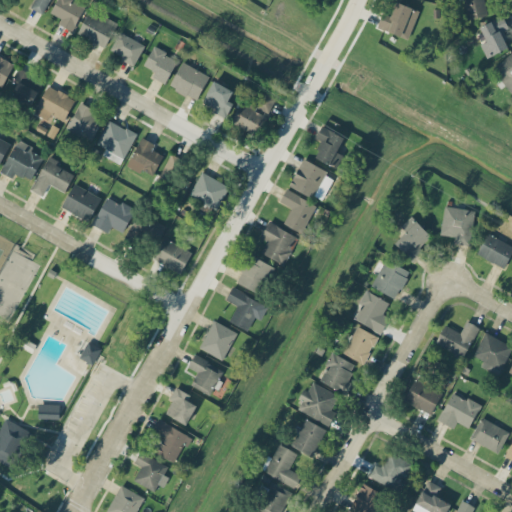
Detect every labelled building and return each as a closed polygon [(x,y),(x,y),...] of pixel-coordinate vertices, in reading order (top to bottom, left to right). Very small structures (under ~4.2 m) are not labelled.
[(49,0),(34,0),(30,7),(42,14),(49,0)] [(462,0),(466,19),(488,15),(484,0),(462,0)] [(383,13),(377,26),(407,39),(420,11),(397,1),(390,16),(383,13)] [(103,19),(89,11),(77,33),(104,48),(118,23),(104,15),(103,19)] [(480,44),(487,57),(509,46),(502,31),(508,28),(502,16),(480,27),(487,41),(480,44)] [(134,66),(145,43),(119,32),(111,50),(123,56),(121,60),(134,66)] [(144,66),(154,70),(152,77),(166,83),(177,58),(152,47),(144,66)] [(511,51),(491,68),(511,93),(511,91),(511,51)] [(14,62),(0,55),(0,84),(3,85),(14,62)] [(169,86),(196,100),(209,75),(182,61),(169,86)] [(43,81),(18,69),(12,81),(17,83),(11,95),(31,105),(43,81)] [(233,90),(213,80),(202,103),(226,116),(233,103),(228,100),(233,90)] [(33,113),(48,120),(50,115),(64,121),(74,98),(46,85),(33,113)] [(241,101),(231,122),(258,135),(276,98),(263,92),(255,107),(241,101)] [(67,130),(92,140),(103,114),(78,104),(67,130)] [(97,144),(106,148),(102,155),(122,164),(136,132),(108,120),(97,144)] [(323,142),(315,157),(329,164),(344,137),(322,125),(315,137),(323,142)] [(0,163),(10,142),(0,137),(0,163)] [(153,174),(163,154),(152,149),(155,143),(140,137),(127,166),(141,172),(142,169),(153,174)] [(17,140),(0,171),(12,178),(15,172),(30,180),(44,155),(17,140)] [(179,158),(169,154),(158,182),(167,186),(179,158)] [(31,190),(43,196),(48,184),(65,192),(73,174),(55,165),(57,160),(48,155),(31,190)] [(323,200),(334,174),(301,160),(290,186),(323,200)] [(217,208),(229,186),(201,171),(189,194),(217,208)] [(101,197),(74,183),(61,206),(88,221),(101,197)] [(317,205),(287,188),(279,201),(292,208),(283,223),(302,233),(317,205)] [(109,232),(111,226),(123,232),(134,209),(106,196),(92,224),(109,232)] [(455,243),(470,245),(474,210),(444,206),(441,234),(455,236),(455,243)] [(155,245),(165,225),(138,212),(128,232),(155,245)] [(266,241),(260,252),(284,265),(299,237),(269,221),(260,237),(266,241)] [(394,243),(412,261),(423,251),(419,247),(431,236),(417,221),(394,243)] [(477,254),(503,268),(511,252),(511,245),(488,233),(477,254)] [(154,261),(182,272),(191,250),(163,238),(154,261)] [(257,294),(274,268),(252,254),(235,279),(257,294)] [(410,270),(385,258),(372,286),(397,298),(410,270)] [(254,317),(261,320),(268,305),(232,287),(226,299),(236,305),(229,321),(247,330),(254,317)] [(380,332),(393,303),(366,290),(353,319),(380,332)] [(200,349),(224,359),(236,330),(212,320),(200,349)] [(479,326),(466,321),(461,332),(444,324),(435,344),(464,357),(479,326)] [(366,363),(377,335),(355,326),(344,354),(366,363)] [(511,346),(511,344),(484,332),(474,355),(483,360),(480,366),(499,375),(511,346)] [(79,357),(92,365),(102,349),(89,341),(79,357)] [(319,382),(347,393),(351,383),(346,381),(354,362),(331,353),(319,382)] [(210,395),(223,369),(194,354),(188,367),(197,371),(190,385),(210,395)] [(404,399),(431,414),(442,393),(415,378),(404,399)] [(295,408),(327,424),(341,396),(312,382),(308,390),(305,389),(295,408)] [(190,395),(176,386),(168,399),(172,401),(166,412),(186,424),(197,405),(187,400),(190,395)] [(438,420),(453,427),(457,421),(469,427),(480,405),(452,391),(438,420)] [(59,404),(38,403),(38,418),(59,419),(59,404)] [(0,426),(0,461),(10,466),(28,429),(4,417),(0,426)] [(498,453),(509,431),(481,417),(470,438),(498,453)] [(152,430),(165,436),(156,453),(175,463),(190,435),(158,418),(152,430)] [(291,447),(314,456),(325,427),(303,418),(291,447)] [(297,453),(279,443),(271,458),(267,456),(260,470),(295,487),(301,475),(289,469),(297,453)] [(134,462),(141,466),(133,480),(154,491),(158,483),(164,486),(169,477),(164,474),(168,466),(140,451),(134,462)] [(367,475),(399,492),(405,480),(403,479),(412,463),(390,451),(381,467),(374,463),(367,475)] [(413,511),(445,511),(450,502),(436,497),(441,486),(426,480),(413,511)] [(268,488),(265,486),(255,508),(263,511),(280,511),(290,491),(270,482),(268,488)] [(377,511),(386,496),(363,482),(348,510),(351,511),(377,511)] [(105,511),(135,511),(144,497),(120,485),(106,511),(105,511)] [(471,511),(475,507),(462,500),(455,511),(471,511)]
